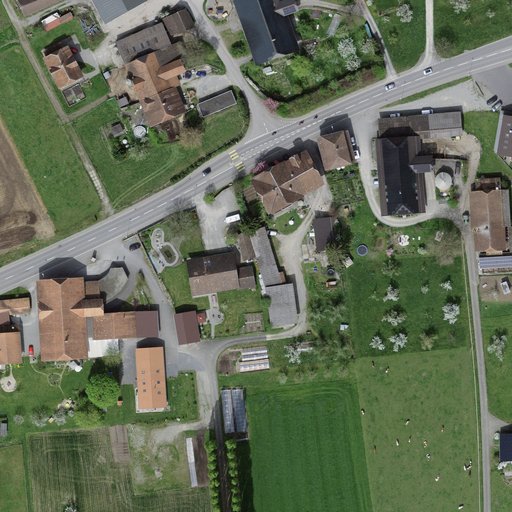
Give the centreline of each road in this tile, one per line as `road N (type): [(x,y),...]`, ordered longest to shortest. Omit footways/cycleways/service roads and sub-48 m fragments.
road 1 (secondary): [(0,281),(273,141)]
road 2 (unclassified): [(466,231),(487,511)]
road 3 (secondary): [(273,141),(511,49)]
road 4 (track): [(2,0),(117,227)]
road 5 (unclassified): [(273,141),(185,0)]
